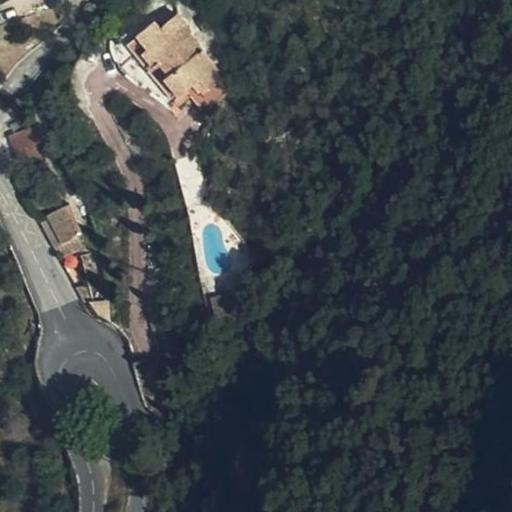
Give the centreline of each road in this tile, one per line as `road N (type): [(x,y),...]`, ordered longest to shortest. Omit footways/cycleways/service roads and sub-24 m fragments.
road 1 (unknown): [(130,438),(144,353),(140,259),(113,138),(89,87)]
road 2 (tertiary): [(139,511),(113,376),(99,355),(76,349)]
road 3 (tertiary): [(0,194),(76,349)]
road 4 (tertiary): [(93,511),(56,384),(76,349)]
